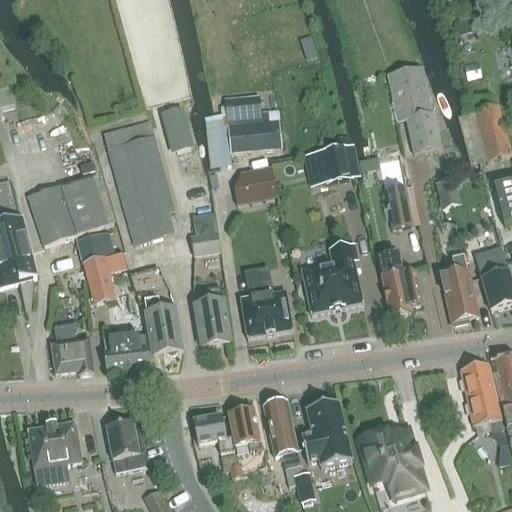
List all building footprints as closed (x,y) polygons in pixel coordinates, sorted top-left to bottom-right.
[(407,124),(414,159),(442,153),(434,118),(432,118),(422,72),(388,79),(398,126),(407,124)] [(259,99),(225,103),(231,157),(282,152),(280,124),(262,126),(259,99)] [(499,109),(475,115),(488,165),(511,159),(499,109)] [(166,117),(177,156),(191,152),(180,113),(166,117)] [(154,140),(108,153),(135,250),(175,239),(170,218),(175,216),(154,140)] [(352,183),(346,151),(320,156),(327,188),(352,183)] [(377,186),(404,182),(400,158),(373,163),(377,186)] [(268,171),(231,172),(233,205),(276,203),(275,184),(269,184),(268,171)] [(219,214),(214,195),(224,193),(219,173),(201,178),(210,216),(219,214)] [(45,250),(77,240),(115,227),(98,179),(61,190),(28,201),(45,250)] [(436,187),(443,214),(461,210),(453,182),(436,187)] [(10,185),(0,187),(0,228),(20,224),(10,185)] [(511,186),(494,190),(504,229),(511,227),(511,186)] [(405,191),(386,195),(393,234),(413,230),(405,191)] [(286,230),(301,227),(298,208),(282,210),(286,230)] [(192,221),(196,241),(192,242),(195,260),(221,255),(218,237),(215,218),(192,221)] [(22,224),(0,229),(0,291),(37,282),(22,224)] [(109,237),(77,245),(83,268),(105,262),(115,260),(109,237)] [(336,253),(339,267),(332,268),(302,275),(312,318),(311,318),(312,320),(314,320),(314,319),(330,316),(333,316),(333,315),(342,313),(343,314),(345,313),(361,309),(361,310),(364,309),(363,307),(360,293),(354,265),(357,264),(354,249),(336,253)] [(511,289),(501,252),(475,260),(491,316),(511,309),(511,289)] [(115,260),(105,262),(109,277),(127,272),(123,257),(115,260)] [(393,260),(379,263),(383,283),(391,321),(399,319),(403,321),(406,318),(412,316),(411,312),(423,309),(416,276),(408,278),(404,258),(393,260)] [(467,324),(479,321),(465,259),(463,259),(464,260),(454,262),(457,277),(442,281),(452,327),(455,327),(456,329),(468,327),(467,324)] [(105,262),(83,268),(94,307),(115,301),(109,277),(105,262)] [(247,342),(248,343),(293,336),(293,334),(292,334),(286,296),(269,299),(267,284),(246,288),(249,302),(241,303),(248,342),(247,342)] [(195,310),(202,351),(230,346),(224,305),(223,305),(221,292),(207,295),(209,307),(195,310)] [(176,358),(179,355),(182,355),(175,313),(161,315),(159,302),(145,305),(147,318),(146,318),(153,359),(166,357),(170,360),(173,360),(176,358)] [(51,348),(56,379),(79,375),(79,380),(94,378),(90,343),(76,345),(74,329),(54,331),(57,348),(51,348)] [(104,344),(108,378),(150,373),(146,339),(104,344)] [(263,344),(246,345),(246,356),(263,356),(263,344)] [(490,365),(508,433),(506,434),(511,455),(511,360),(490,364),(490,365)] [(460,374),(473,431),(476,431),(478,439),(491,436),(492,441),(501,451),(508,449),(502,425),(489,368),(460,374)] [(351,437),(373,437),(371,381),(349,382),(351,437)] [(403,394),(388,395),(388,422),(404,422),(403,394)] [(283,460),(286,473),(301,470),(287,406),(264,411),(275,461),(283,460)] [(313,439),(302,442),(308,468),(319,465),(321,473),(352,466),(338,407),(307,414),(313,439)] [(229,418),(235,450),(248,447),(250,456),(261,453),(260,445),(254,414),(229,418)] [(218,446),(221,458),(235,455),(232,442),(226,444),(221,420),(194,425),(199,450),(218,446)] [(133,426),(106,432),(113,465),(116,478),(145,472),(143,459),(139,459),(133,426)] [(30,435),(28,435),(28,437),(29,437),(35,475),(36,475),(39,490),(68,485),(66,470),(82,467),(81,459),(76,433),(76,429),(76,427),(74,427),(74,428),(56,431),(56,429),(47,431),(47,432),(30,435)] [(414,454),(408,433),(388,439),(387,435),(359,444),(373,490),(388,485),(393,503),(426,493),(420,472),(421,472),(415,454),(414,454)] [(471,453),(483,467),(499,454),(487,440),(471,453)] [(231,470),(231,474),(233,482),(242,480),(240,468),(231,470)] [(313,506),(308,484),(296,487),(302,508),(313,506)] [(166,511),(158,495),(143,503),(148,511),(166,511)]
